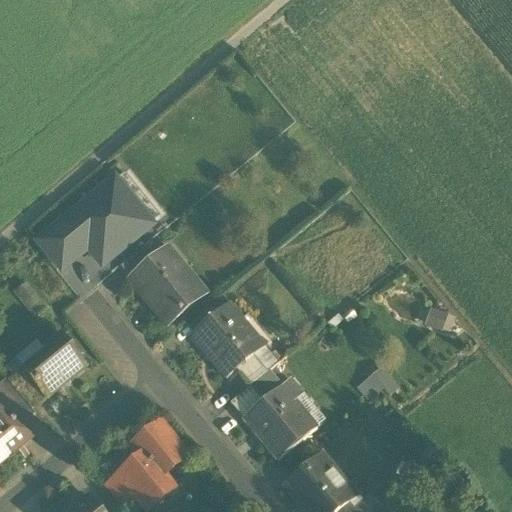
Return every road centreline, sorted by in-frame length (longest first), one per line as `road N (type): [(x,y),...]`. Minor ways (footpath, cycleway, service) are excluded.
road 1 (track): [(0,240),(282,0)]
road 2 (residential): [(0,508),(155,381)]
road 3 (residential): [(269,511),(155,381)]
